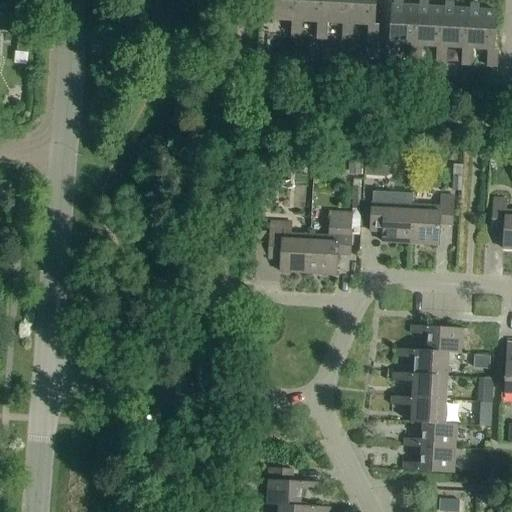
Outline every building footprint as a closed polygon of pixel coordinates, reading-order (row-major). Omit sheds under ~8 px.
[(302,39),(303,23),(297,23),(298,0),(272,0),(271,21),(291,22),(290,39),(302,39)] [(327,41),(328,24),(322,24),(323,0),(298,0),(297,23),(303,23),(317,24),(316,40),(327,41)] [(323,0),(322,24),(328,24),(344,25),(343,42),(353,42),(353,26),(348,25),(349,0),(323,0)] [(375,0),(349,0),(348,25),(353,26),(369,26),(368,43),(378,43),(378,27),(374,26),(375,0)] [(420,64),(421,47),(416,47),(419,8),(393,6),(390,46),(412,47),(411,63),(420,64)] [(442,48),(444,9),(419,8),(416,47),(421,47),(437,48),(442,48)] [(470,10),(444,9),(442,48),(437,48),(436,65),(446,65),(447,48),(462,49),(467,50),(470,10)] [(497,68),(498,51),(493,51),(495,12),(470,10),(467,50),(462,49),(461,66),(471,67),(472,50),(488,51),(487,68),(497,68)] [(28,40),(18,39),(18,53),(27,54),(28,40)] [(377,44),(368,44),(367,58),(377,59),(377,44)] [(276,58),(260,57),(259,70),(275,70),(276,58)] [(366,169),(393,170),(395,147),(367,145),(366,169)] [(301,158),(301,169),(312,169),(313,158),(301,158)] [(351,161),(350,177),(361,178),(362,162),(351,161)] [(453,167),(452,193),(461,193),(463,167),(453,167)] [(353,189),(353,211),(360,211),(361,189),(353,189)] [(411,239),(411,245),(440,247),(441,226),(453,227),(454,198),(442,198),(442,191),(414,189),(414,196),(411,239)] [(373,193),(371,233),(383,234),(383,243),(411,245),(411,239),(414,196),(373,193)] [(262,195),(262,214),(271,214),(271,205),(274,205),(274,195),(262,195)] [(511,250),(511,212),(507,212),(507,201),(494,200),(493,229),(505,230),(504,250),(511,250)] [(332,238),(311,237),(308,275),(337,277),(338,257),(350,258),(353,216),(333,215),(332,238)] [(308,275),(311,237),(292,236),(293,224),(271,223),(269,261),(281,261),(281,274),(308,275)] [(461,355),(462,330),(412,327),(411,336),(429,337),(428,353),(449,354),(461,355)] [(415,360),(414,375),(414,376),(448,378),(449,354),(428,353),(399,351),(398,359),(415,360)] [(475,357),(474,370),(490,371),(491,358),(475,357)] [(414,376),(414,375),(394,374),(393,382),(413,383),(412,399),(412,400),(446,402),(448,378),(414,376)] [(484,392),(483,405),(493,406),(493,393),(484,392)] [(411,425),(424,426),(424,424),(445,426),(446,402),(412,400),(412,399),(392,398),(392,407),(412,408),(411,425)] [(492,429),(492,417),(480,416),(480,428),(492,429)] [(424,424),(424,426),(423,441),(406,440),(405,449),(423,450),(423,449),(455,451),(457,426),(445,426),(424,424)] [(423,449),(423,450),(422,465),(404,464),(403,472),(454,476),(455,451),(423,449)] [(475,462),(475,476),(486,477),(486,463),(475,462)] [(279,506),(301,507),(302,492),(319,493),(320,485),(292,484),(293,470),(269,469),(267,505),(279,506)] [(450,511),(449,500),(439,501),(440,511),(450,511)]
